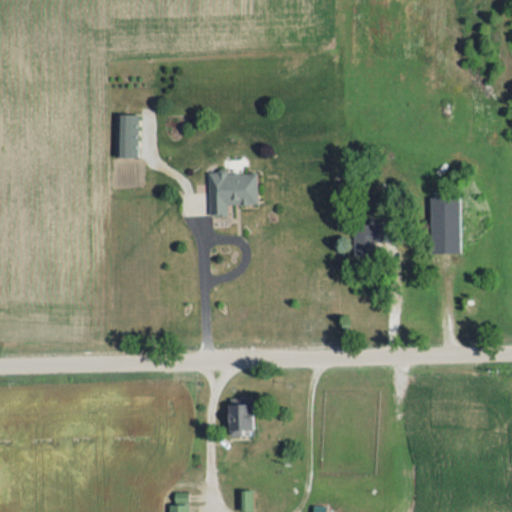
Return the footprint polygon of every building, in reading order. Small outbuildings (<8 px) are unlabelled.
[(140,114),(117,113),(116,157),(139,157),(140,114)] [(211,214),(229,213),(229,204),(259,203),(258,173),(227,173),(227,170),(210,170),(211,214)] [(462,252),(460,196),(431,197),(432,253),(462,252)] [(370,224),(354,225),(354,256),(373,256),(373,242),(395,242),(395,217),(370,217),(370,224)] [(245,435),(245,430),(255,429),(254,397),(231,397),(232,435),(245,435)] [(253,490),(243,490),(243,511),(254,511),(253,490)]
